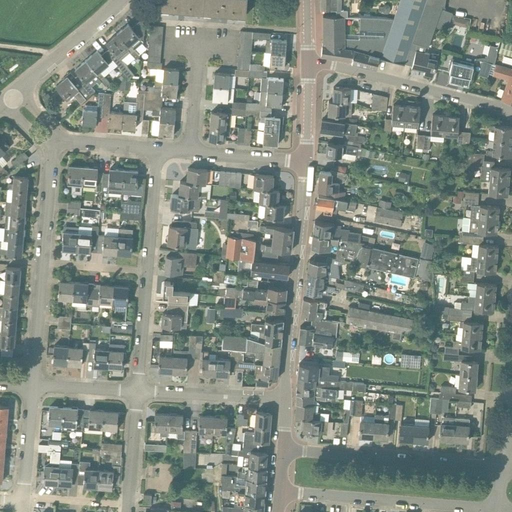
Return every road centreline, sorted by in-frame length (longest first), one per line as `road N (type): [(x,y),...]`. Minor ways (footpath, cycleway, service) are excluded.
road 1 (tertiary): [(286,398),(305,162)]
road 2 (residential): [(501,467),(283,450)]
road 3 (residential): [(280,490),(494,509)]
road 4 (residential): [(511,111),(308,62)]
road 5 (residential): [(286,398),(138,392)]
road 6 (residential): [(13,97),(122,0)]
road 7 (residential): [(33,386),(41,261)]
road 8 (residential): [(41,261),(48,137)]
road 9 (residential): [(150,270),(160,147)]
road 10 (residential): [(138,392),(150,270)]
road 11 (residential): [(132,511),(138,392)]
